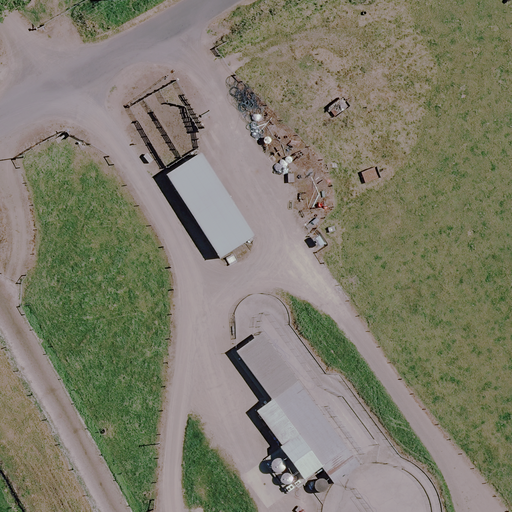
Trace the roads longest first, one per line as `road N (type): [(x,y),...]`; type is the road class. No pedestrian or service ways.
road 1 (track): [(0,296),(116,511)]
road 2 (unclassified): [(0,118),(208,0)]
road 3 (track): [(1,298),(15,270),(15,235),(0,163)]
